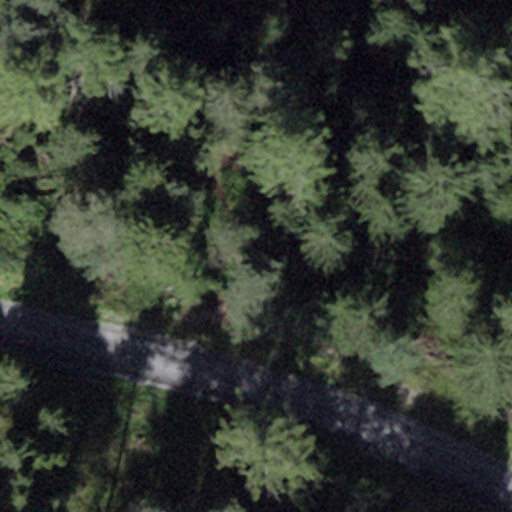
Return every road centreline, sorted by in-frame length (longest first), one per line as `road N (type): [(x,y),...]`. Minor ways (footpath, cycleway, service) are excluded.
road 1 (track): [(0,305),(204,343),(353,411)]
road 2 (track): [(353,411),(511,484)]
